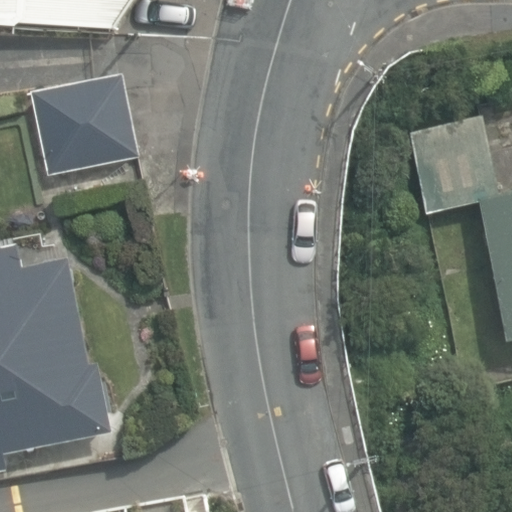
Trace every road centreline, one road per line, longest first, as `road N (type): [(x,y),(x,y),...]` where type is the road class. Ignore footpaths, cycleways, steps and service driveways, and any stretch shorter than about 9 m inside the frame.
road 1 (residential): [(280,455),(259,340),(251,220),(268,75),(290,0)]
road 2 (residential): [(0,505),(280,455)]
